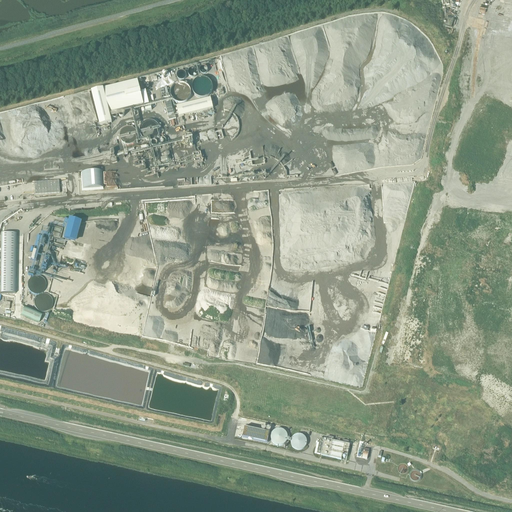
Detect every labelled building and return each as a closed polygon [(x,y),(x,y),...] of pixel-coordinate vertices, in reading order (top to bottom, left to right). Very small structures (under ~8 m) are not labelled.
[(103,88),(109,113),(143,104),(137,80),(103,88)] [(215,85),(218,95),(224,93),(221,83),(215,85)] [(103,89),(91,91),(100,126),(111,123),(103,89)] [(177,107),(179,117),(213,108),(210,99),(177,107)] [(171,102),(165,103),(167,115),(173,114),(171,102)] [(176,150),(157,154),(159,162),(178,159),(176,150)] [(203,161),(201,152),(193,154),(194,162),(203,161)] [(256,159),(252,160),(251,155),(246,156),(247,161),(251,161),(252,165),(257,164),(256,159)] [(80,173),(82,191),(103,189),(102,172),(80,173)] [(58,181),(34,183),(35,195),(59,193),(58,181)] [(68,219),(63,240),(75,243),(81,223),(68,219)] [(1,233),(0,287),(0,293),(15,293),(16,233),(1,233)] [(191,296),(180,294),(174,323),(186,325),(191,296)] [(22,309),(19,317),(38,323),(41,316),(22,309)] [(166,339),(160,337),(157,346),(163,348),(166,339)] [(165,348),(171,350),(174,338),(168,337),(165,348)] [(245,427),(242,437),(267,443),(269,433),(245,427)] [(271,443),(285,446),(288,432),(275,428),(271,443)] [(291,441),(291,443),(292,446),(293,448),(295,449),(297,450),(299,450),(302,450),(304,449),(305,447),(306,445),(307,443),(307,440),(306,438),(304,436),(302,435),(300,435),(297,435),(295,435),(293,437),(292,439),(291,441)] [(321,455),(323,455),(323,456),(341,460),(343,454),(348,455),(349,447),(350,444),(326,439),(326,440),(320,438),(318,448),(317,454),(320,455),(321,455)]
